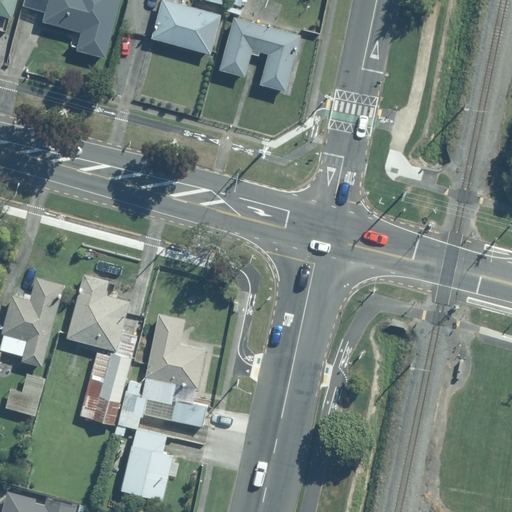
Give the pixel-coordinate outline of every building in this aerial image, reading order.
[(19,0),(0,0),(0,16),(14,20),(19,0)] [(28,0),(26,9),(49,14),(46,25),(82,33),(77,53),(109,60),(117,21),(121,0),(28,0)] [(222,17),(164,0),(161,0),(150,38),(211,56),(222,17)] [(302,38),(236,20),(222,72),(245,78),(252,52),(272,57),(264,86),(287,92),(302,38)] [(45,367),(66,284),(38,277),(32,302),(13,297),(0,347),(0,349),(25,356),(24,361),(45,367)] [(78,294),(68,337),(98,344),(81,418),(117,426),(120,412),(127,381),(137,337),(123,334),(131,299),(112,295),(115,283),(90,277),(85,296),(78,294)] [(145,385),(127,381),(120,412),(144,417),(148,399),(173,404),(178,384),(201,389),(209,352),(185,347),(190,323),(161,316),(145,385)] [(36,415),(46,378),(27,373),(22,391),(11,388),(6,407),(36,415)] [(193,405),(176,401),(172,420),(204,428),(209,405),(193,401),(193,405)] [(169,435),(135,428),(123,493),(169,502),(178,456),(166,453),(169,435)] [(78,511),(79,511),(79,509),(49,501),(48,506),(10,496),(5,511),(78,511)]
